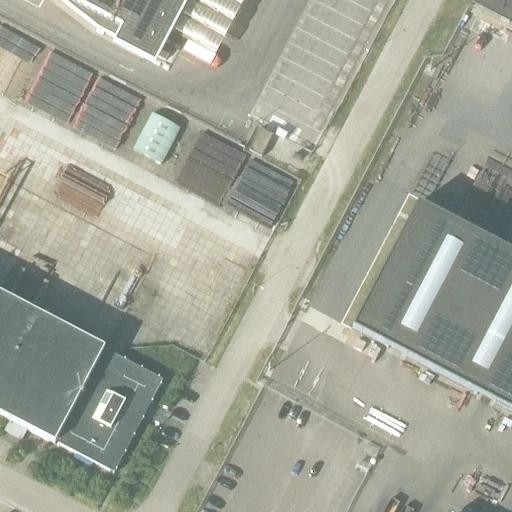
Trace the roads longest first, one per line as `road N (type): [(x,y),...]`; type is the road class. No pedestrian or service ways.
road 1 (unclassified): [(170,511),(433,0)]
road 2 (unknown): [(306,251),(4,82)]
road 3 (unknown): [(511,480),(258,342)]
